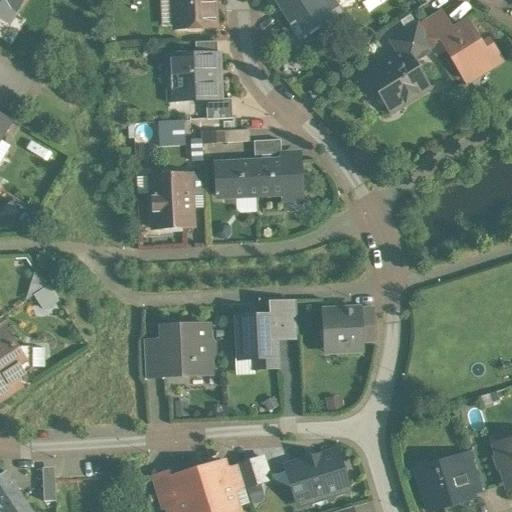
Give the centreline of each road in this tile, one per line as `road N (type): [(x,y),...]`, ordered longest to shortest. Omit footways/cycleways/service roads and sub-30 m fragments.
road 1 (residential): [(373,431),(394,330),(387,281),(345,169),(253,73),(240,0)]
road 2 (residential): [(373,431),(0,451)]
